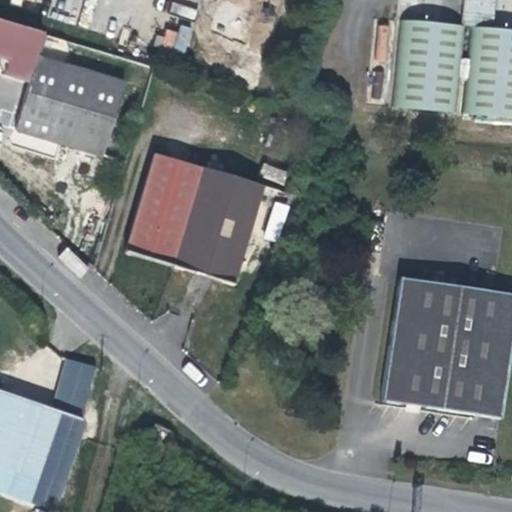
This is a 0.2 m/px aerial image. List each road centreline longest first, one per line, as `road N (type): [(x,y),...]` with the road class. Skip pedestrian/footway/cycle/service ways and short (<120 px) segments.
road 1 (unclassified): [(0,238),(182,409),(242,452),(306,480),(466,511)]
road 2 (track): [(89,511),(126,359)]
